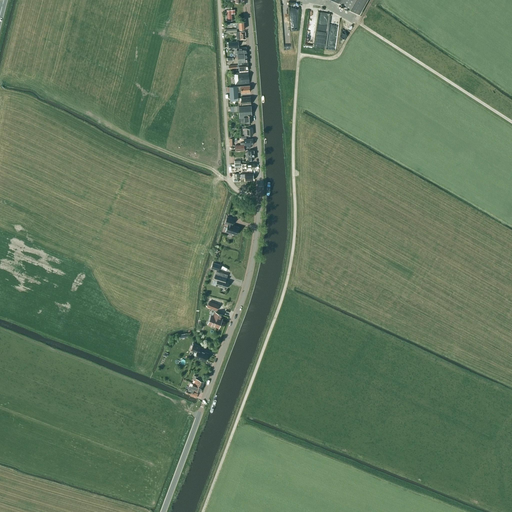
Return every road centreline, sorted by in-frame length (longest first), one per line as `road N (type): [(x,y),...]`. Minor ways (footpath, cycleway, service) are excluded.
road 1 (track): [(304,1),(289,272),(203,511)]
road 2 (tertiary): [(163,511),(244,296),(260,195)]
road 3 (track): [(304,1),(358,23),(511,122)]
road 4 (residential): [(260,195),(239,192),(229,179),(218,0)]
road 5 (tertiary): [(260,195),(247,0)]
